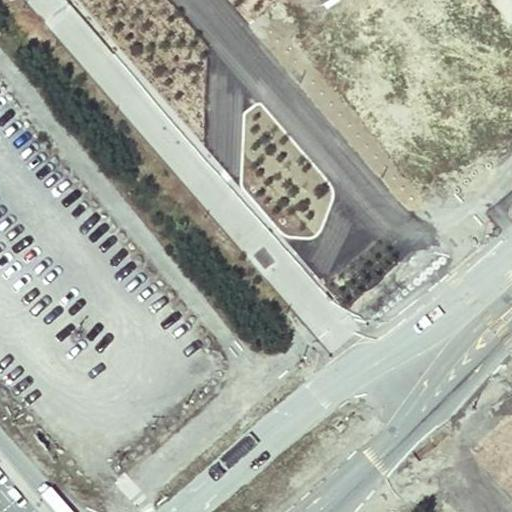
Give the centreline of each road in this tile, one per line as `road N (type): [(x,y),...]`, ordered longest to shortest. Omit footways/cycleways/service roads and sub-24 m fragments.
road 1 (tertiary): [(511,241),(228,459),(215,489),(189,511)]
road 2 (tertiary): [(327,511),(511,327)]
